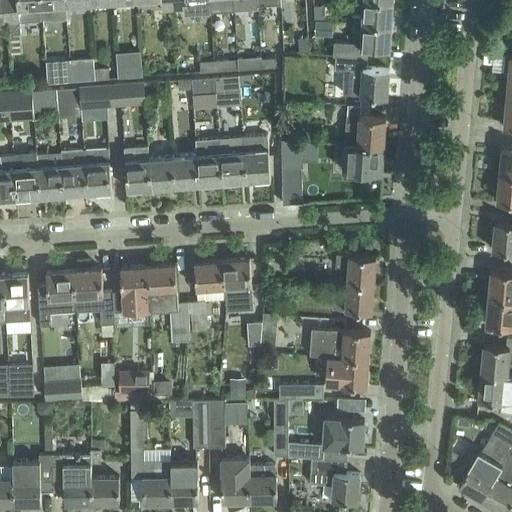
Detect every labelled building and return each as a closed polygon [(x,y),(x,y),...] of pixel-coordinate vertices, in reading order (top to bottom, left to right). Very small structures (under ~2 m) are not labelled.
[(42,20),(40,0),(5,0),(7,22),(8,32),(20,32),(20,21),(42,20)] [(66,18),(65,4),(64,0),(40,0),(42,20),(66,18)] [(174,9),(173,0),(160,0),(161,10),(174,9)] [(173,0),(174,9),(187,8),(186,0),(173,0)] [(233,0),(210,0),(211,8),(234,7),(233,0)] [(393,23),(394,0),(363,0),(362,21),(393,23)] [(324,3),(314,4),(315,18),(325,18),(324,3)] [(326,31),(325,18),(315,18),(316,32),(326,31)] [(391,48),(393,23),(362,21),(361,40),(330,39),(330,53),(367,56),(368,46),(391,48)] [(310,36),(297,37),(299,51),(311,50),(310,36)] [(366,66),(367,56),(330,53),(332,54),(331,67),(340,68),(339,79),(357,80),(356,94),(387,96),(389,67),(366,66)] [(275,55),(261,56),(262,65),(276,64),(275,55)] [(262,65),(261,56),(247,57),(248,66),(262,65)] [(228,58),(214,59),(214,69),(228,68),(228,58)] [(214,69),(214,59),(200,60),(201,70),(214,69)] [(142,65),(127,66),(128,75),(142,74),(142,65)] [(108,67),(94,68),(95,78),(109,77),(108,67)] [(95,78),(94,68),(80,69),(81,79),(95,78)] [(61,70),(47,71),(48,81),(62,80),(61,70)] [(253,72),(239,73),(240,83),(253,82),(253,72)] [(240,83),(239,73),(225,74),(226,84),(240,83)] [(205,76),(191,77),(192,86),(206,85),(205,76)] [(192,86),(191,77),(177,78),(178,87),(192,86)] [(158,79),(144,80),(144,90),(158,89),(158,79)] [(144,90),(144,80),(114,83),(115,90),(121,102),(145,100),(144,90)] [(109,83),(80,85),(81,94),(80,94),(81,103),(81,105),(105,103),(110,91),(109,83)] [(81,103),(80,94),(81,94),(80,85),(56,87),(57,96),(58,105),(81,103)] [(47,97),(57,96),(56,87),(33,88),(34,98),(35,106),(48,105),(47,97)] [(34,98),(33,88),(20,89),(20,99),(34,98)] [(9,90),(0,90),(0,119),(11,118),(9,90)] [(266,94),(257,95),(258,109),(267,109),(266,94)] [(384,144),(386,116),(361,114),(362,105),(337,103),(335,117),(346,118),(345,141),(358,142),(384,144)] [(247,179),(245,148),(243,135),(220,136),(221,150),(223,181),(247,179)] [(315,141),(283,143),(284,164),(316,162),(315,141)] [(382,171),(384,144),(358,142),(345,141),(344,156),(343,169),(382,171)] [(152,186),(149,155),(148,142),(124,144),(127,188),(152,186)] [(61,147),(62,162),(64,193),(81,192),(81,193),(88,192),(86,160),(85,146),(61,147)] [(269,146),(245,148),(247,179),(271,177),(269,146)] [(511,173),(511,146),(502,146),(500,172),(511,173)] [(42,195),(38,151),(37,151),(37,148),(30,148),(30,151),(14,152),(15,165),(17,196),(42,195)] [(64,193),(62,162),(51,163),(50,150),(38,151),(42,195),(64,193)] [(223,181),(221,150),(197,151),(199,182),(223,181)] [(199,182),(197,151),(173,153),(175,184),(199,182)] [(175,184),(173,153),(149,155),(152,186),(175,184)] [(110,158),(86,160),(88,192),(96,192),(95,190),(112,189),(110,158)] [(17,196),(15,165),(0,166),(0,198),(8,198),(8,197),(17,196)] [(511,173),(500,172),(497,200),(511,201),(511,173)] [(511,221),(495,220),(493,248),(511,250),(511,221)] [(336,264),(349,265),(348,280),(374,282),(376,254),(337,252),(336,264)] [(250,256),(223,258),(225,284),(252,282),(250,256)] [(226,296),(225,284),(223,258),(195,260),(198,299),(187,299),(186,312),(191,311),(208,310),(207,297),(226,296)] [(186,312),(187,299),(179,300),(176,261),(149,263),(151,305),(172,304),(172,313),(176,313),(178,334),(191,332),(191,311),(186,312)] [(151,305),(149,263),(121,265),(122,288),(113,288),(114,304),(114,309),(124,308),(151,307),(151,305)] [(104,293),(102,266),(75,268),(76,295),(104,293)] [(76,308),(76,295),(75,268),(47,270),(48,283),(39,283),(42,323),(51,321),(51,310),(76,308)] [(511,270),(491,268),(488,296),(511,298),(511,270)] [(28,271),(4,272),(6,303),(30,302),(28,271)] [(372,310),(374,282),(348,280),(347,293),(334,293),(334,306),(346,306),(346,308),(372,310)] [(244,292),(244,306),(263,305),(262,291),(244,292)] [(511,298),(488,296),(486,323),(511,325),(511,298)] [(278,312),(263,311),(261,345),(275,346),(278,312)] [(369,357),(371,330),(312,325),(310,353),(329,354),(331,355),(369,357)] [(508,372),(509,357),(511,357),(511,335),(507,335),(507,345),(484,343),(482,370),(508,372)] [(369,357),(331,355),(329,354),(327,381),(341,382),(341,383),(367,385),(369,357)] [(150,389),(150,369),(120,369),(120,389),(150,389)] [(511,373),(508,373),(508,372),(482,370),(479,398),(502,400),(501,409),(511,409),(511,373)] [(80,371),(43,373),(44,393),(82,390),(80,371)] [(246,393),(246,377),(230,378),(231,393),(246,393)] [(280,382),(279,394),(324,397),(324,385),(280,382)] [(0,393),(10,394),(10,384),(0,384),(0,393)] [(24,384),(10,384),(10,394),(24,393),(24,384)] [(150,389),(120,389),(115,389),(115,399),(150,399),(150,389)] [(209,445),(209,397),(193,397),(194,445),(209,445)] [(225,397),(209,397),(209,445),(226,445),(225,397)] [(276,397),(276,412),(274,412),(275,453),(288,453),(288,444),(287,397),(276,397)] [(171,500),(170,458),(144,458),(144,406),(131,406),(132,475),(144,475),(144,500),(171,500)] [(339,416),(327,415),(323,455),(347,457),(348,445),(362,446),(365,418),(339,416)] [(483,497),(511,446),(511,427),(499,420),(475,462),(472,461),(459,483),(483,497)] [(92,445),(92,448),(92,459),(101,459),(100,445),(92,445)] [(511,446),(483,497),(506,511),(511,500),(511,446)] [(92,474),(92,459),(92,448),(53,449),(53,478),(53,489),(65,489),(65,501),(92,501),(92,474)] [(53,478),(53,449),(38,449),(38,456),(12,456),(13,462),(13,475),(13,502),(41,502),(41,478),(53,478)] [(361,472),(346,471),(347,457),(323,455),(312,454),(310,483),(334,484),(333,498),(359,500),(361,472)] [(250,499),(250,472),(250,461),(250,456),(222,456),(223,499),(250,499)] [(199,500),(198,473),(198,457),(170,458),(171,500),(199,500)] [(250,461),(250,472),(250,499),(277,498),(277,471),(275,471),(275,461),(250,461)] [(13,462),(0,462),(0,502),(13,502),(13,475),(13,462)] [(120,474),(92,474),(92,501),(120,501),(120,474)]
